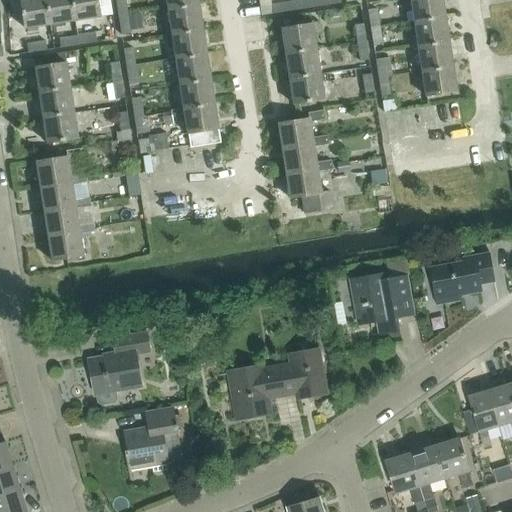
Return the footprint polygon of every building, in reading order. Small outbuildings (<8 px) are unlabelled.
[(20,0),(24,27),(50,24),(46,0),(20,0)] [(46,0),(50,24),(74,20),(75,20),(71,0),(46,0)] [(71,0),(75,20),(98,16),(101,16),(98,0),(71,0)] [(114,0),(117,16),(127,14),(124,0),(114,0)] [(197,0),(158,0),(160,9),(168,8),(198,3),(197,0)] [(295,0),(291,0),(270,3),(271,11),(271,13),(297,9),(295,0)] [(320,0),(295,0),(297,9),(322,5),(320,0)] [(410,0),(412,11),(405,12),(406,21),(414,20),(413,19),(444,14),(442,0),(410,0)] [(168,8),(172,32),(202,28),(198,3),(168,8)] [(367,9),(369,26),(379,24),(376,8),(367,9)] [(120,34),(130,32),(127,14),(117,16),(120,34)] [(414,20),(416,36),(409,37),(410,47),(417,46),(417,44),(448,39),(444,14),(413,19),(414,20)] [(280,27),(284,53),(315,48),(311,23),(280,27)] [(353,24),(356,42),(365,40),(363,23),(353,24)] [(369,26),(372,45),(382,44),(379,24),(369,26)] [(172,32),(176,57),(206,52),(202,28),(172,32)] [(95,32),(77,34),(79,44),(96,41),(95,32)] [(58,37),(59,47),(79,44),(77,34),(58,37)] [(417,44),(417,46),(421,69),(452,64),(448,39),(417,44)] [(27,52),(46,50),(45,40),(26,42),(27,52)] [(359,60),(368,59),(365,40),(356,42),(359,60)] [(122,48),(125,65),(135,64),(132,47),(122,48)] [(284,53),(288,78),(319,73),(315,48),(284,53)] [(176,57),(179,82),(210,77),(206,52),(176,57)] [(374,59),(377,75),(391,73),(388,57),(374,59)] [(108,62),(111,81),(121,79),(118,61),(108,62)] [(35,66),(39,92),(69,87),(65,62),(35,66)] [(125,65),(128,84),(138,83),(135,64),(125,65)] [(456,90),(452,64),(421,69),(425,94),(456,90)] [(327,81),(356,77),(354,69),(325,73),(327,81)] [(330,97),(323,98),(319,73),(288,78),(292,103),(313,100),(315,108),(331,106),(330,97)] [(374,91),(371,73),(361,74),(364,93),(374,91)] [(377,75),(380,95),(390,93),(387,75),(391,75),(391,73),(377,75)] [(179,82),(183,107),(214,102),(210,77),(179,82)] [(124,97),(121,79),(111,81),(114,98),(124,97)] [(39,92),(43,116),(73,112),(69,87),(39,92)] [(130,97),(132,115),(143,113),(140,96),(130,97)] [(191,132),(194,131),(196,148),(220,144),(217,128),(218,128),(214,102),(183,107),(186,122),(187,132),(191,132)] [(143,115),(143,113),(132,115),(135,134),(145,132),(149,131),(148,124),(177,118),(176,109),(169,110),(169,111),(143,115)] [(278,122),(281,145),(328,139),(327,134),(312,136),(310,121),(324,119),(323,110),(308,112),(308,117),(278,122)] [(77,137),(75,124),(87,122),(85,111),(73,113),(73,112),(43,116),(46,142),(77,137)] [(115,132),(116,139),(131,137),(127,111),(117,113),(119,131),(115,132)] [(136,140),(139,152),(163,149),(160,133),(148,135),(148,138),(136,140)] [(131,139),(131,137),(116,139),(116,141),(109,142),(111,151),(132,148),(131,139)] [(281,145),(285,170),(331,164),(330,159),(316,161),(313,145),(328,143),(328,139),(281,145)] [(36,159),(40,185),(85,178),(85,173),(70,175),(67,159),(82,157),(81,148),(66,150),(66,155),(36,159)] [(285,170),(288,190),(289,198),(300,197),(303,212),(331,208),(329,190),(320,192),(319,186),(317,171),(332,169),(331,164),(285,170)] [(40,185),(44,210),(89,203),(88,197),(74,199),(71,184),(86,182),(85,178),(40,185)] [(44,210),(48,234),(93,227),(92,221),(77,224),(75,208),(90,206),(89,203),(44,210)] [(94,231),(93,227),(48,234),(51,260),(82,255),(79,233),(94,231)] [(494,281),(488,248),(467,251),(466,246),(426,253),(435,304),(460,299),(459,295),(482,291),(480,283),(494,281)] [(412,295),(410,296),(407,276),(408,275),(406,261),(386,264),(388,279),(385,279),(383,273),(349,279),(351,293),(358,326),(375,323),(378,336),(400,332),(398,319),(415,316),(412,295)] [(136,354),(150,352),(147,334),(113,340),(116,356),(88,361),(94,394),(95,394),(97,403),(101,407),(114,405),(117,400),(116,390),(142,386),(136,354)] [(325,393),(317,351),(290,356),(292,365),(262,371),(261,368),(229,374),(237,419),(270,413),(267,399),(297,393),(298,398),(325,393)] [(511,401),(507,385),(487,391),(498,427),(510,423),(511,429),(511,401)] [(486,431),(498,427),(487,391),(467,398),(483,447),(491,445),(486,431)] [(123,435),(126,451),(125,451),(130,482),(133,481),(133,480),(131,481),(129,467),(151,463),(153,473),(170,470),(168,463),(183,461),(173,408),(145,413),(149,431),(123,435)] [(458,439),(434,447),(444,479),(459,475),(463,489),(473,486),(458,439)] [(0,470),(13,466),(6,443),(0,444),(0,470)] [(434,447),(409,454),(424,501),(434,498),(429,484),(444,479),(434,447)] [(414,504),(424,501),(409,454),(385,462),(395,494),(410,489),(414,504)] [(0,470),(0,495),(20,489),(13,466),(0,470)] [(256,499),(274,494),(271,485),(254,490),(256,499)] [(26,511),(20,489),(0,495),(0,511),(26,511)] [(465,500),(469,511),(480,511),(482,511),(476,496),(465,500)] [(323,511),(319,498),(286,508),(287,511),(323,511)]
